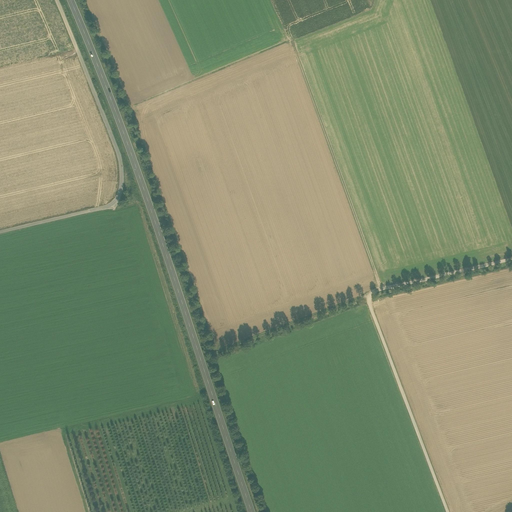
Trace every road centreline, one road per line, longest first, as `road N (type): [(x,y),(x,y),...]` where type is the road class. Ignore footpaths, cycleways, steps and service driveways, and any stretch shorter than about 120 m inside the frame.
road 1 (secondary): [(251,511),(70,0)]
road 2 (track): [(55,0),(120,161),(121,183),(108,207),(0,232)]
road 3 (track): [(511,258),(382,289),(243,341)]
road 4 (unclassified): [(447,511),(365,295)]
